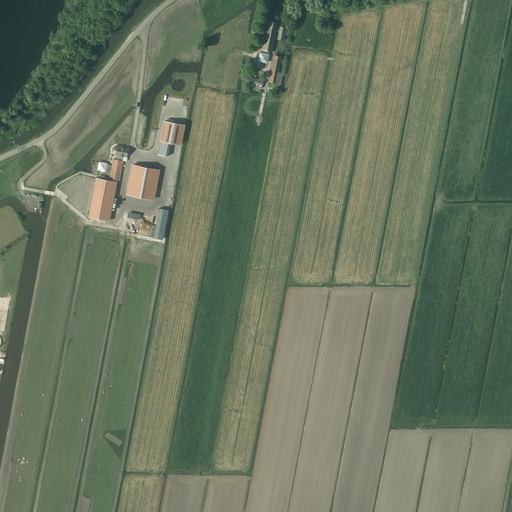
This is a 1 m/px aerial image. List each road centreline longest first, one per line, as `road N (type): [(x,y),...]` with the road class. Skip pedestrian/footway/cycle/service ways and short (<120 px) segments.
road 1 (tertiary): [(0,158),(56,128),(171,0)]
road 2 (track): [(129,165),(113,222),(92,224),(53,194),(20,183)]
